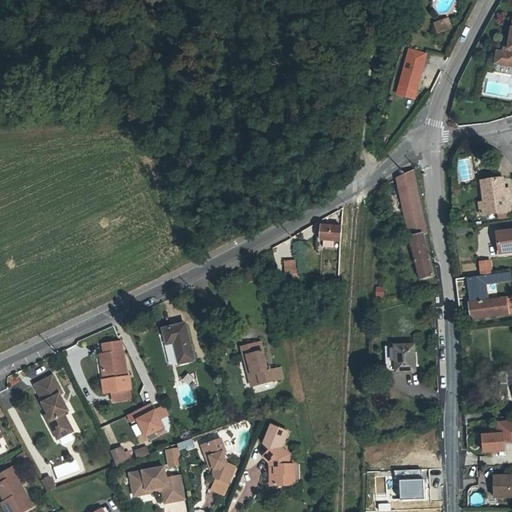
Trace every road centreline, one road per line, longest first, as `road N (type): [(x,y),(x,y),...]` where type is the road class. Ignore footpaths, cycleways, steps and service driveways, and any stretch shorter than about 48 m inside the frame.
road 1 (residential): [(0,364),(356,190),(428,140)]
road 2 (tertiary): [(428,140),(447,319),(452,511)]
road 3 (track): [(381,0),(356,190)]
road 4 (tertiary): [(488,0),(428,140)]
